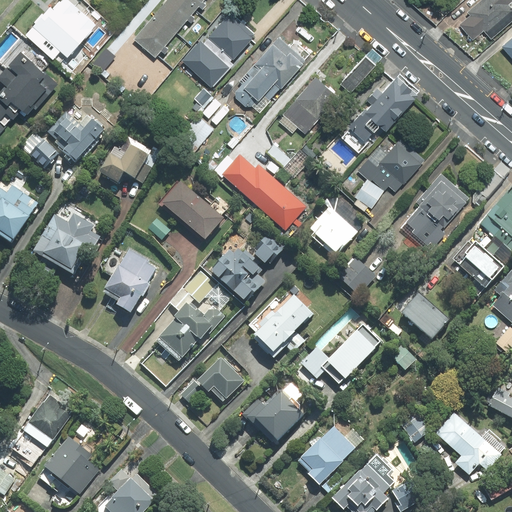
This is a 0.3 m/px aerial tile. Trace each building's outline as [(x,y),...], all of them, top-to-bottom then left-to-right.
[(201,0),(168,0),(137,37),(157,54),(201,0)] [(511,0),(483,0),(470,12),(473,15),(462,24),(474,39),(485,30),(492,38),(511,20),(511,7),(509,4),(511,0)] [(83,20),(66,5),(58,13),(57,12),(35,36),(46,46),(52,38),(68,52),(79,40),(71,33),(83,20)] [(254,33),(232,14),(196,54),(210,67),(218,57),(227,64),(254,33)] [(111,29),(95,15),(87,24),(104,38),(111,29)] [(304,60),(278,38),(233,90),(249,104),(262,89),(272,97),(304,60)] [(57,82),(22,51),(13,62),(22,70),(17,75),(9,67),(1,76),(9,83),(0,93),(0,130),(28,98),(32,101),(41,90),(46,94),(57,82)] [(366,56),(340,84),(351,94),(376,65),(366,56)] [(403,89),(382,71),(339,119),(354,133),(368,118),(373,122),(403,89)] [(326,84),(317,77),(286,113),(308,132),(334,102),(320,91),(326,84)] [(216,89),(209,82),(195,96),(203,103),(216,89)] [(422,108),(404,92),(359,141),(371,153),(385,137),(391,142),(422,108)] [(213,128),(198,116),(181,139),(196,150),(213,128)] [(103,130),(93,121),(83,133),(68,120),(57,132),(63,137),(57,144),(77,161),(103,130)] [(266,150),(271,155),(262,164),(276,177),(284,168),(291,175),(306,160),(281,136),(266,150)] [(423,157),(402,138),(378,165),(370,158),(362,167),(384,187),(388,183),(395,189),(423,157)] [(58,153),(45,141),(35,153),(48,164),(58,153)] [(147,156),(132,147),(123,162),(112,156),(102,173),(118,183),(125,171),(135,177),(147,156)] [(270,184),(235,150),(216,170),(252,204),(270,184)] [(468,194),(442,173),(419,200),(424,203),(407,223),(433,245),(445,230),(441,227),(468,194)] [(501,180),(492,174),(479,191),(488,198),(501,180)] [(384,190),(368,179),(357,195),(372,206),(384,190)] [(222,219),(182,185),(166,204),(206,238),(222,219)] [(36,204),(14,189),(9,196),(0,189),(0,234),(11,242),(36,204)] [(511,190),(483,223),(511,249),(511,190)] [(44,237),(35,252),(75,275),(91,247),(94,249),(101,237),(91,231),(95,226),(74,214),(69,223),(55,215),(43,236),(44,237)] [(357,233),(335,214),(316,235),(338,254),(357,233)] [(157,221),(151,229),(163,239),(169,231),(157,221)] [(246,300),(248,302),(266,281),(262,278),(260,280),(255,275),(261,269),(258,266),(262,261),(265,264),(268,262),(271,264),(288,246),(272,231),(256,248),(247,241),(239,250),(238,249),(234,254),(230,250),(211,270),(245,301),(246,300)] [(486,289),(506,267),(476,242),(465,254),(468,256),(459,266),(486,289)] [(117,305),(132,314),(142,296),(143,296),(150,283),(149,283),(157,268),(149,264),(151,261),(130,250),(121,267),(119,266),(104,294),(119,302),(117,305)] [(359,295),(377,276),(360,261),(342,280),(359,295)] [(511,269),(486,299),(511,322),(511,269)] [(216,285),(201,271),(184,290),(199,304),(216,285)] [(420,293),(402,313),(432,341),(450,320),(420,293)] [(313,314),(294,295),(276,314),(273,311),(259,325),(262,328),(255,335),(257,338),(255,339),(275,359),(287,346),(294,353),(306,341),(296,332),(313,314)] [(197,312),(188,303),(175,317),(176,318),(156,341),(180,362),(200,340),(201,340),(208,333),(210,335),(226,317),(214,306),(206,315),(211,320),(209,322),(204,318),(206,316),(199,310),(197,312)] [(364,324),(330,359),(318,347),(302,364),(318,379),(326,371),(340,385),(382,342),(364,324)] [(403,331),(393,324),(389,329),(399,337),(403,331)] [(511,348),(511,328),(510,327),(496,343),(508,353),(511,348)] [(417,360),(403,345),(392,356),(407,371),(417,360)] [(246,382),(222,358),(199,381),(210,392),(212,390),(224,402),(227,399),(227,400),(246,382)] [(278,441),(305,415),(297,407),(307,398),(289,381),(265,405),(259,399),(242,415),(259,432),(261,431),(271,441),(275,438),(278,441)] [(204,391),(195,382),(181,395),(190,404),(204,391)] [(511,397),(511,398),(497,391),(489,406),(511,418),(511,397)] [(24,430),(48,448),(74,413),(51,395),(24,430)] [(417,413),(401,427),(416,444),(432,431),(417,413)] [(488,472),(502,455),(455,413),(437,434),(462,456),(456,464),(470,476),(480,464),(488,472)] [(344,461),(356,448),(335,427),(322,439),(321,438),(299,461),(309,471),(307,473),(320,486),(344,461)] [(93,456),(70,437),(46,466),(81,495),(101,471),(89,461),(93,456)] [(385,494),(396,483),(389,475),(393,471),(378,455),(333,499),(344,511),(347,507),(352,511),(375,511),(376,511),(377,511),(390,499),(385,494)] [(145,511),(161,496),(138,474),(133,480),(123,470),(111,483),(119,490),(112,498),(113,499),(106,507),(110,511),(145,511)] [(16,482),(0,471),(0,494),(5,498),(16,482)] [(476,493),(481,505),(509,492),(503,478),(483,487),(484,489),(476,493)] [(394,502),(400,511),(402,511),(419,502),(408,483),(393,492),(398,500),(394,502)]
